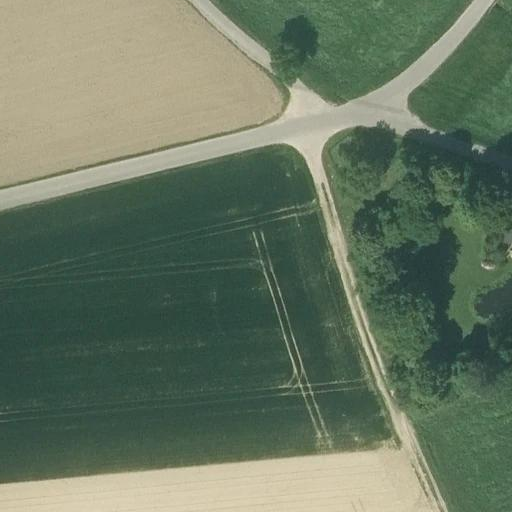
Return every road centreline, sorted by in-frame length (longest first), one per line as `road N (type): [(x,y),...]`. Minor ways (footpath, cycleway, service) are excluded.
road 1 (track): [(443,511),(374,303),(313,156),(309,124)]
road 2 (unclassified): [(358,111),(0,201)]
road 3 (track): [(200,0),(301,89),(309,124)]
road 4 (unclassified): [(485,0),(419,74),(358,111)]
road 5 (unclassified): [(511,164),(358,111)]
